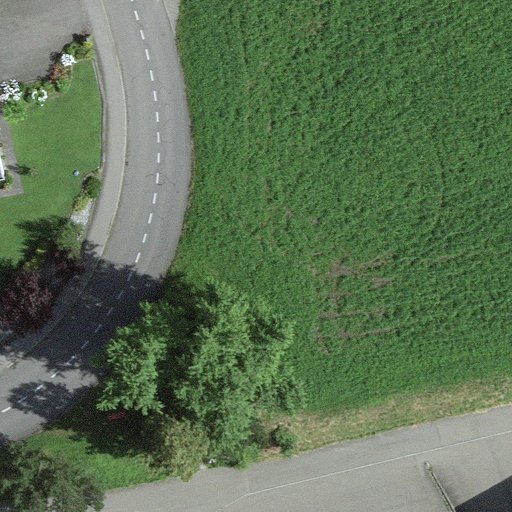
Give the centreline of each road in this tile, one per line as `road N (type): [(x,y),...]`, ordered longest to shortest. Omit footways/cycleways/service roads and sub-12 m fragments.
road 1 (residential): [(0,413),(88,342),(123,292),(145,237),(158,180),(159,120),(133,0)]
road 2 (residential): [(119,511),(511,418)]
